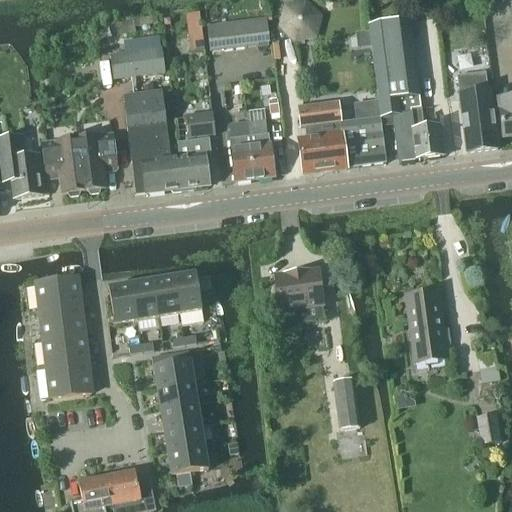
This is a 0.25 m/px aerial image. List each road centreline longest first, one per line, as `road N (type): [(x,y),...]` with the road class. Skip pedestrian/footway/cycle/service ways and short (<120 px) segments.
road 1 (secondary): [(85,224),(511,171)]
road 2 (residential): [(59,453),(130,442),(126,415),(106,384),(85,224)]
